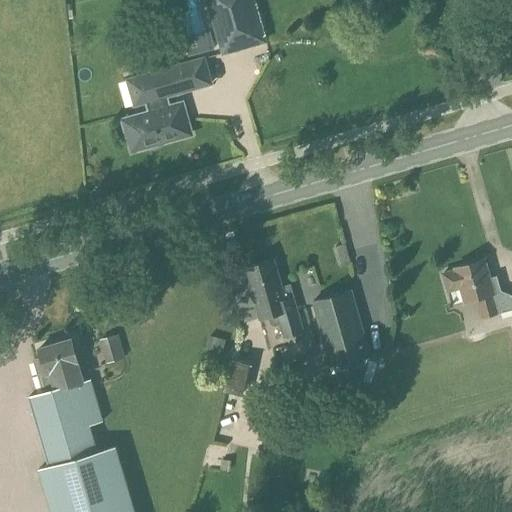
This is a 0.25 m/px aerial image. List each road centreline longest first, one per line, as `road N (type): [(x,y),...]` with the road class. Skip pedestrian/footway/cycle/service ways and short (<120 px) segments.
road 1 (secondary): [(0,274),(511,125)]
road 2 (unknown): [(26,266),(0,450)]
